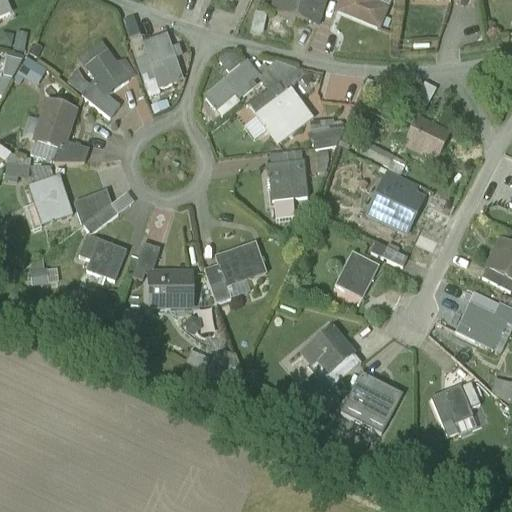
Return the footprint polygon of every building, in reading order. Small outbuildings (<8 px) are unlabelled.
[(0,0),(0,20),(9,17),(1,0),(0,0)] [(326,3),(316,0),(276,0),(272,15),(306,25),(307,24),(318,28),(326,3)] [(372,0),(343,0),(338,15),(377,31),(384,14),(369,8),(372,0)] [(140,40),(129,44),(136,66),(147,62),(143,48),(140,40)] [(143,48),(147,62),(158,94),(172,89),(171,86),(180,83),(173,61),(179,59),(179,58),(173,60),(171,55),(175,53),(170,54),(166,40),(143,48)] [(18,80),(23,62),(12,59),(7,77),(18,80)] [(110,60),(89,75),(95,84),(107,100),(128,85),(110,60)] [(247,67),(205,102),(214,112),(237,94),(240,98),(249,90),(246,86),(256,78),(247,67)] [(258,81),(264,92),(291,74),(276,68),(258,81)] [(107,100),(95,84),(82,101),(110,123),(119,110),(107,100)] [(419,104),(431,111),(441,91),(429,84),(419,104)] [(278,89),(249,110),(256,119),(285,98),(278,89)] [(285,98),(256,119),(277,148),(305,127),(293,111),(297,108),(298,108),(289,96),(285,98)] [(76,115),(46,105),(39,126),(49,129),(42,148),(57,153),(66,146),(76,115)] [(446,138),(415,123),(406,141),(408,143),(399,160),(413,167),(422,149),(437,157),(446,138)] [(89,154),(66,146),(57,153),(53,167),(84,167),(89,154)] [(303,167),(268,171),(270,185),(290,183),(293,203),(307,201),(303,167)] [(72,220),(58,180),(28,190),(35,211),(44,208),(51,227),(72,220)] [(416,201),(384,186),(376,204),(378,206),(369,223),(383,230),(392,212),(407,220),(416,201)] [(106,195),(73,207),(82,231),(110,209),(106,195)] [(405,245),(381,233),(375,246),(386,251),(399,257),(405,245)] [(98,243),(87,238),(79,260),(90,264),(97,245),(98,243)] [(511,250),(501,244),(487,271),(511,283),(511,250)] [(125,256),(97,245),(90,264),(109,272),(105,281),(114,285),(125,256)] [(159,253),(142,247),(132,282),(142,285),(144,278),(148,279),(148,278),(151,278),(159,253)] [(254,248),(216,262),(226,290),(245,284),(258,281),(265,278),(254,248)] [(399,257),(386,251),(381,262),(402,272),(407,261),(399,257)] [(378,271),(351,257),(335,289),(362,303),(378,271)] [(511,284),(487,271),(481,282),(510,296),(511,292),(511,284)] [(151,278),(148,278),(148,279),(149,310),(171,310),(171,300),(191,300),(191,278),(151,278)] [(511,313),(499,307),(493,319),(506,325),(506,326),(511,329),(511,313)] [(493,319),(469,308),(455,336),(474,345),(478,336),(497,344),(506,326),(506,325),(493,319)] [(331,333),(301,358),(310,368),(316,363),(315,362),(318,359),(330,374),(351,357),(331,333)] [(330,374),(323,380),(332,390),(361,367),(352,356),(330,374)] [(360,378),(346,407),(359,413),(373,385),(360,378)] [(400,399),(373,385),(359,413),(386,427),(400,399)] [(480,408),(470,386),(459,391),(469,413),(480,408)] [(459,391),(431,403),(441,426),(469,415),(469,413),(459,391)]
